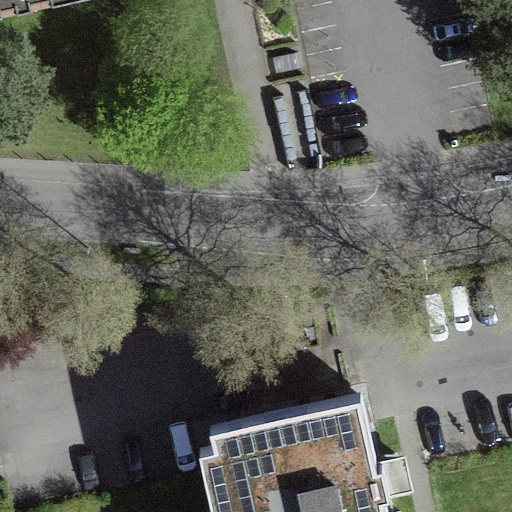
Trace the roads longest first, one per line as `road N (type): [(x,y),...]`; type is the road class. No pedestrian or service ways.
road 1 (residential): [(511,192),(313,232),(0,223)]
road 2 (unknown): [(419,212),(374,0)]
